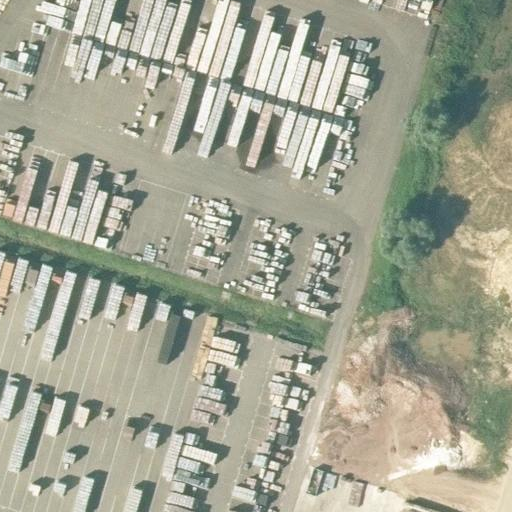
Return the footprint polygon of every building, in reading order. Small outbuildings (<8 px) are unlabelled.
[(183,0),(182,6),(192,9),(194,0),(183,0)] [(367,0),(431,20),(436,0),(367,0)] [(255,54),(249,83),(283,89),(293,40),(281,38),(277,59),(255,54)] [(292,85),(318,92),(331,47),(306,40),(292,85)] [(123,75),(123,90),(182,89),(182,70),(131,70),(131,75),(123,75)] [(332,73),(332,88),(345,88),(346,73),(332,73)] [(92,224),(106,169),(80,162),(74,187),(84,189),(78,210),(79,210),(72,237),(96,244),(101,226),(92,224)]
